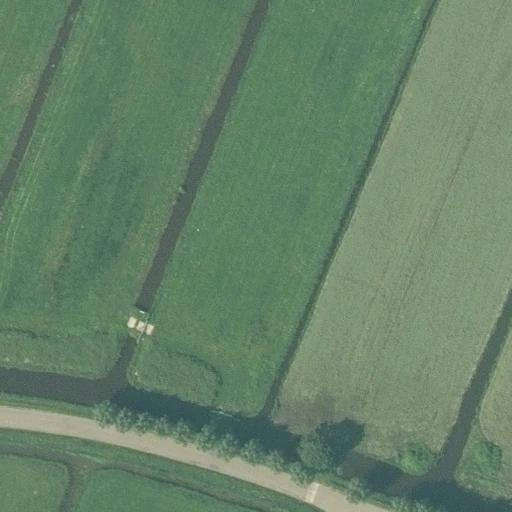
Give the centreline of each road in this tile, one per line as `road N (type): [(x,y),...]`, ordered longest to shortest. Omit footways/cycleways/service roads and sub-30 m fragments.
road 1 (track): [(311,495),(506,0)]
road 2 (unclassified): [(0,419),(159,446),(354,511)]
